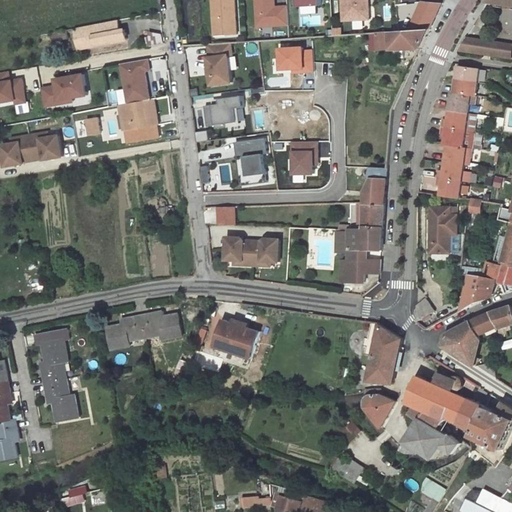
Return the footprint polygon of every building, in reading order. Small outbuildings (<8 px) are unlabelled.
[(213,0),(216,32),(225,31),(225,36),(239,35),(236,0),(213,0)] [(276,8),(275,0),(256,0),(259,27),(290,25),(289,7),(276,8)] [(343,0),(344,21),(370,19),(370,6),(366,4),(366,0),(343,0)] [(407,30),(431,29),(441,5),(420,4),(407,30)] [(76,28),(80,49),(98,46),(97,44),(129,38),(127,30),(121,31),(119,19),(76,28)] [(354,29),(367,28),(366,20),(353,22),(354,29)] [(344,35),(343,27),(334,28),(334,36),(344,35)] [(407,30),(399,31),(400,49),(400,50),(405,50),(422,49),(431,29),(407,30)] [(393,41),(393,50),(400,49),(399,31),(392,32),(393,41)] [(165,36),(151,32),(152,46),(166,43),(165,36)] [(387,32),(371,33),(372,51),(388,50),(387,41),(387,32)] [(474,39),(467,37),(459,50),(468,52),(470,52),(474,39)] [(511,44),(474,39),(470,52),(511,58),(511,44)] [(232,43),(209,45),(211,58),(209,58),(213,85),(233,82),(229,55),(233,55),(232,43)] [(294,69),(305,68),(305,72),(316,71),(314,51),(304,51),(304,48),(281,49),(282,70),(294,69)] [(130,104),(152,100),(146,71),(151,70),(149,59),(123,64),(130,104)] [(481,69),(459,65),(457,79),(479,82),(481,69)] [(89,95),(85,74),(57,79),(58,86),(43,88),(46,107),(62,104),(62,100),(74,98),(89,95)] [(28,102),(23,79),(0,83),(0,103),(17,100),(18,104),(28,102)] [(479,82),(457,79),(456,93),(477,96),(479,82)] [(478,96),(453,92),(451,110),(470,113),(471,104),(477,105),(478,96)] [(222,104),(206,106),(209,127),(217,126),(217,129),(228,128),(228,124),(238,123),(236,109),(246,108),(244,96),(221,99),(222,104)] [(130,104),(120,106),(122,115),(127,115),(130,131),(147,128),(145,120),(158,118),(154,100),(152,100),(130,104)] [(479,114),(451,110),(450,120),(444,119),(443,126),(476,131),(479,114)] [(99,118),(88,119),(91,136),(102,134),(99,118)] [(157,126),(159,126),(158,118),(145,120),(147,128),(157,126)] [(147,128),(130,131),(127,132),(129,143),(159,138),(157,126),(147,128)] [(476,131),(443,126),(442,134),(448,134),(446,144),(449,145),(474,148),(476,131)] [(210,140),(209,131),(198,132),(199,142),(210,140)] [(26,162),(36,160),(47,159),(47,160),(65,157),(62,135),(44,139),(43,134),(22,137),(22,142),(4,146),(8,167),(27,163),(26,162)] [(267,138),(237,143),(240,166),(247,165),(250,186),(269,183),(265,154),(269,154),(267,138)] [(294,153),(295,153),(296,174),(316,174),(315,164),(315,152),(319,152),(319,142),(294,142),(294,153)] [(474,148),(449,145),(447,162),(466,164),(472,165),(474,148)] [(466,164),(447,162),(445,171),(440,170),(439,177),(464,181),(466,164)] [(247,165),(240,166),(243,187),(250,186),(247,165)] [(387,170),(370,169),(369,179),(372,179),(387,180),(387,170)] [(209,172),(201,173),(202,184),(210,183),(209,172)] [(470,172),(469,182),(479,183),(480,173),(470,172)] [(464,181),(439,177),(438,185),(443,186),(442,196),(462,198),(464,181)] [(494,178),(487,177),(486,184),(493,185),(494,178)] [(503,188),(504,178),(497,177),(495,187),(503,188)] [(372,179),(366,192),(385,192),(387,180),(372,179)] [(385,192),(366,192),(365,199),(365,204),(385,204),(385,192)] [(481,213),(483,200),(472,199),(472,200),(472,199),(470,212),(480,213),(481,213)] [(365,204),(364,217),(357,217),(357,224),(341,224),(341,231),(350,231),(365,231),(365,226),(383,226),(385,204),(365,204)] [(357,204),(357,217),(364,217),(365,204),(357,204)] [(205,225),(238,223),(237,206),(204,208),(205,225)] [(458,207),(432,207),(432,252),(451,252),(451,233),(458,233),(458,207)] [(511,214),(501,211),(499,220),(511,222),(511,214)] [(479,228),(480,213),(470,212),(468,227),(479,228)] [(350,252),(350,259),(343,259),(342,282),(361,283),(362,275),(380,276),(381,261),(364,261),(364,251),(382,251),(383,226),(365,226),(365,231),(350,231),(350,234),(350,252)] [(458,233),(451,233),(451,252),(465,253),(467,233),(458,233)] [(350,234),(338,234),(338,252),(350,252),(350,234)] [(510,237),(503,236),(496,263),(503,264),(504,263),(504,261),(508,245),(502,243),(504,237),(510,238),(510,237)] [(243,238),(228,238),(227,260),(236,261),(244,261),(244,266),(263,267),(263,262),(271,263),(280,263),(281,240),(266,239),(263,242),(245,241),(243,238)] [(496,263),(487,261),(485,270),(485,273),(491,274),(492,271),(502,273),(500,283),(509,284),(511,284),(511,265),(504,263),(503,264),(496,263)] [(485,270),(469,267),(468,274),(471,274),(484,276),(485,273),(485,270)] [(484,276),(471,274),(463,310),(479,301),(484,276)] [(497,279),(484,276),(479,301),(493,297),(496,285),(497,279)] [(86,277),(78,279),(80,289),(88,287),(86,277)] [(437,311),(427,298),(418,306),(418,322),(437,311)] [(511,305),(492,312),(472,321),(458,329),(466,344),(483,339),(480,335),(500,326),(500,328),(511,325),(511,324),(511,305)] [(443,320),(437,311),(418,322),(428,329),(443,320)] [(143,316),(143,315),(147,338),(147,337),(154,336),(155,336),(164,334),(165,339),(183,335),(183,336),(179,313),(178,313),(178,314),(166,316),(162,317),(161,312),(160,312),(143,316)] [(126,319),(125,319),(126,324),(110,327),(109,327),(113,350),(114,349),(131,346),(130,341),(140,339),(147,337),(147,338),(143,315),(143,316),(126,319)] [(252,358),(261,332),(248,328),(235,323),(225,320),(216,346),(252,358)] [(250,324),(236,320),(235,323),(248,328),(250,324)] [(404,339),(381,324),(369,380),(394,383),(397,369),(384,366),(387,355),(388,355),(390,345),(401,352),(404,339)] [(511,333),(511,328),(511,327),(511,325),(500,328),(502,332),(501,332),(502,336),(511,333)] [(448,334),(445,346),(471,362),(475,356),(479,357),(483,339),(466,344),(458,329),(448,334)] [(43,343),(44,343),(48,364),(43,365),(43,366),(46,383),(68,379),(68,378),(68,379),(67,372),(67,371),(65,362),(70,361),(66,339),(66,338),(43,343)] [(401,352),(390,345),(388,355),(387,355),(384,366),(397,369),(401,352)] [(476,366),(481,358),(479,357),(475,356),(471,362),(476,366)] [(0,382),(10,381),(9,381),(6,364),(7,364),(6,363),(1,364),(0,358),(0,382)] [(187,362),(182,360),(179,369),(184,371),(187,362)] [(442,374),(437,383),(445,387),(450,377),(442,374)] [(437,383),(419,375),(415,387),(408,401),(416,405),(411,414),(421,421),(403,449),(410,453),(421,453),(426,452),(436,459),(445,446),(454,454),(462,443),(453,434),(452,435),(441,429),(447,419),(449,415),(454,418),(476,432),(487,406),(445,387),(437,383)] [(46,383),(50,400),(49,400),(49,401),(55,400),(59,420),(58,420),(58,421),(81,417),(81,416),(80,416),(76,395),(71,396),(69,386),(70,386),(69,386),(68,379),(46,383)] [(0,382),(0,423),(13,421),(12,420),(8,400),(13,399),(13,398),(9,381),(10,381),(0,382)] [(383,394),(372,395),(368,397),(366,402),(367,407),(383,428),(398,401),(383,394)] [(500,412),(487,406),(476,432),(503,449),(511,430),(511,405),(497,396),(494,402),(503,407),(500,412)] [(0,460),(19,456),(15,439),(21,438),(21,437),(20,437),(17,421),(18,421),(17,420),(13,421),(0,423),(0,460)] [(363,431),(353,420),(348,425),(358,436),(363,431)] [(339,457),(331,470),(357,484),(366,466),(353,459),(351,463),(339,457)] [(396,466),(394,464),(391,469),(393,470),(393,471),(398,474),(402,469),(396,465),(396,466)] [(442,502),(449,488),(428,477),(421,491),(442,502)] [(467,497),(461,510),(465,511),(511,511),(511,477),(510,479),(511,480),(511,486),(503,497),(505,498),(497,511),(496,511),(478,503),(484,492),(475,490),(467,497)] [(75,490),(71,491),(72,496),(72,497),(76,496),(88,492),(86,486),(75,489),(75,490)] [(503,497),(485,489),(484,492),(478,503),(496,511),(497,511),(505,498),(503,497)] [(303,496),(288,491),(286,496),(279,494),(276,505),(280,506),(278,511),(289,511),(290,509),(300,511),(326,511),(329,503),(312,498),(311,503),(302,500),(303,496)] [(258,497),(243,498),(244,506),(273,504),(272,497),(258,499),(258,497)] [(434,511),(440,502),(434,499),(427,509),(425,511),(434,511)]
